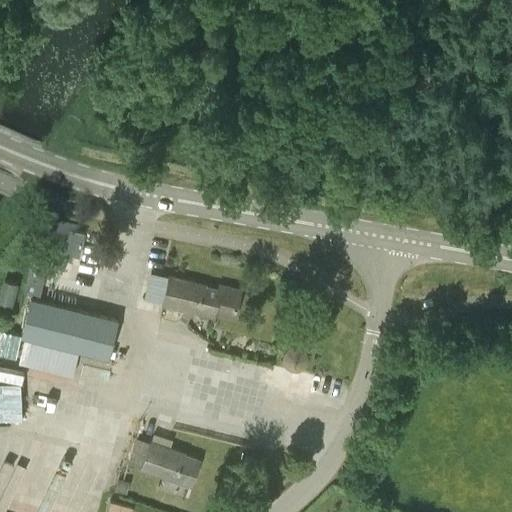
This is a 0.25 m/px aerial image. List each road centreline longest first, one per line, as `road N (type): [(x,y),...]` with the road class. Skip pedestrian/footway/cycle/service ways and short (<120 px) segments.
road 1 (secondary): [(390,231),(165,189),(44,160),(0,139)]
road 2 (unclassified): [(276,511),(313,482),(358,395),(390,231)]
road 3 (secondary): [(511,255),(390,231)]
